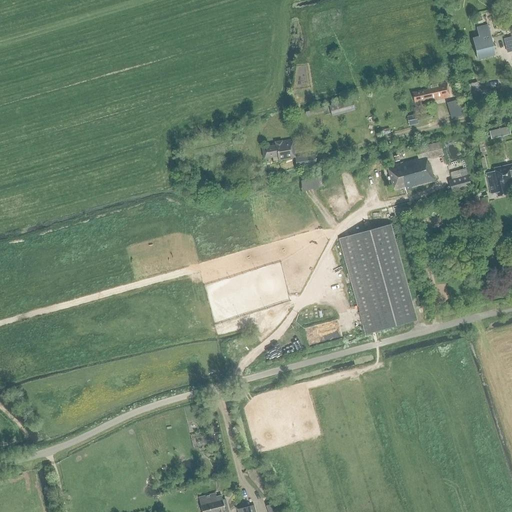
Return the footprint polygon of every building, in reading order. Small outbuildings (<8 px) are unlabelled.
[(472,40),(477,59),(495,55),(488,26),(476,29),(479,38),(472,40)] [(477,83),(467,85),(473,106),(483,103),(477,83)] [(427,89),(428,92),(412,95),(415,105),(430,102),(431,104),(450,100),(447,85),(427,89)] [(355,109),(352,100),(329,106),(332,115),(355,109)] [(463,119),(459,102),(447,105),(451,122),(463,119)] [(409,127),(419,125),(418,115),(408,116),(409,127)] [(275,143),(275,146),(262,148),(263,159),(272,157),(273,160),(293,158),(291,141),(275,143)] [(416,151),(418,158),(386,167),(393,192),(404,189),(405,192),(434,184),(430,166),(428,167),(427,161),(442,157),(439,144),(416,151)] [(316,164),(314,154),(295,157),(296,167),(316,164)] [(500,172),(486,175),(490,195),(496,194),(497,198),(506,196),(505,191),(508,190),(507,185),(511,183),(511,165),(499,169),(500,172)] [(450,173),(452,180),(467,175),(466,169),(450,173)] [(471,189),(467,177),(449,183),(452,194),(471,189)] [(301,182),(302,194),(325,191),(324,179),(301,182)] [(476,206),(474,199),(468,200),(470,208),(476,206)] [(390,216),(413,213),(411,204),(389,207),(390,216)] [(457,210),(447,212),(450,223),(460,221),(457,210)] [(416,212),(410,214),(410,216),(414,229),(420,228),(416,214),(416,212)] [(416,322),(390,225),(339,239),(365,336),(416,322)] [(223,505),(221,496),(216,497),(215,494),(206,496),(207,504),(208,511),(227,511),(226,505),(223,505)] [(278,511),(276,503),(266,507),(267,511),(278,511)]
